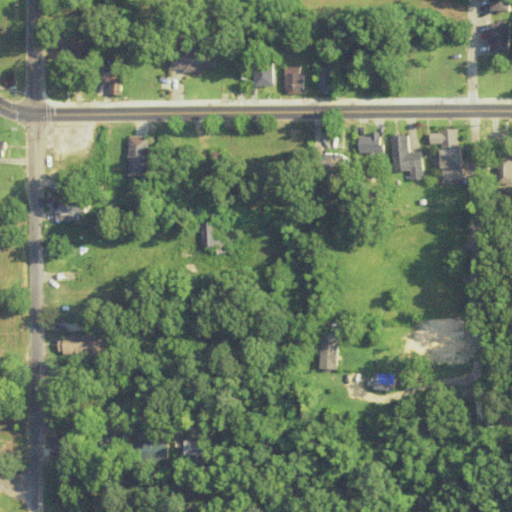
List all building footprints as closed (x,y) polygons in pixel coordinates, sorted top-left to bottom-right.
[(201,0),(185,0),(185,8),(201,8),(201,0)] [(506,0),(487,0),(487,13),(506,13),(506,0)] [(506,24),(486,24),(486,54),(506,54),(506,24)] [(186,71),(214,71),(214,50),(186,50),(186,71)] [(258,60),(258,92),(275,92),(275,60),(258,60)] [(82,86),(83,64),(61,63),(60,85),(82,86)] [(447,64),(427,64),(427,88),(447,88),(447,64)] [(283,93),(301,93),(301,67),(283,67),(283,93)] [(318,93),(333,93),(333,68),(318,68),(318,93)] [(126,95),(126,71),(116,71),(116,95),(126,95)] [(460,181),(457,131),(429,133),(430,145),(438,145),(440,182),(460,181)] [(380,136),(357,136),(357,155),(380,155),(380,136)] [(391,173),(409,172),(409,181),(422,181),(420,153),(407,153),(406,136),(390,137),(391,173)] [(152,137),(132,137),(132,177),(152,177),(152,137)] [(0,158),(10,159),(11,141),(0,140),(0,158)] [(511,154),(495,154),(495,185),(511,185),(511,154)] [(219,182),(228,182),(228,155),(219,155),(219,182)] [(319,156),(319,177),(343,177),(343,156),(319,156)] [(105,162),(55,162),(55,183),(105,183),(105,162)] [(60,221),(90,221),(90,196),(60,196),(60,221)] [(203,230),(203,254),(238,254),(238,230),(203,230)] [(11,237),(0,236),(0,267),(11,268),(11,237)] [(58,336),(58,356),(105,356),(105,336),(58,336)] [(319,371),(338,371),(338,336),(319,336),(319,371)] [(416,342),(416,357),(445,357),(445,342),(416,342)] [(395,391),(395,375),(372,375),(372,391),(395,391)] [(58,453),(77,453),(77,434),(58,434),(58,453)] [(168,462),(168,441),(127,441),(127,462),(168,462)]
